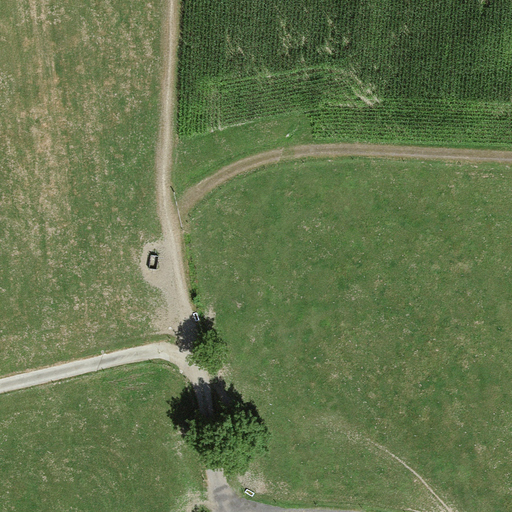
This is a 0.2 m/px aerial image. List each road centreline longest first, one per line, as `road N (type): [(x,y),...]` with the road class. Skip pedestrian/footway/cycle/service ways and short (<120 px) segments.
road 1 (track): [(194,359),(168,225),(217,178),(295,151),(511,157)]
road 2 (track): [(0,384),(148,352),(194,359),(219,511)]
road 3 (track): [(168,225),(169,0)]
